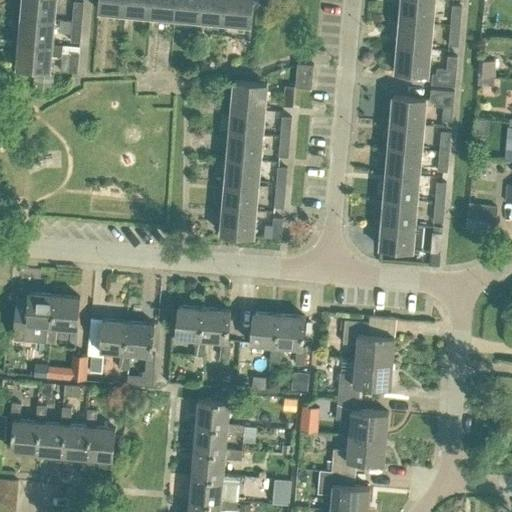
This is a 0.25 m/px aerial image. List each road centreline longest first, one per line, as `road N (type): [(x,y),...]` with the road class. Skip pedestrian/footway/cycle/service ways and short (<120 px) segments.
road 1 (unclassified): [(0,240),(328,270)]
road 2 (residential): [(328,270),(350,0)]
road 3 (residential): [(452,477),(460,286)]
road 4 (unclassified): [(328,270),(460,286)]
